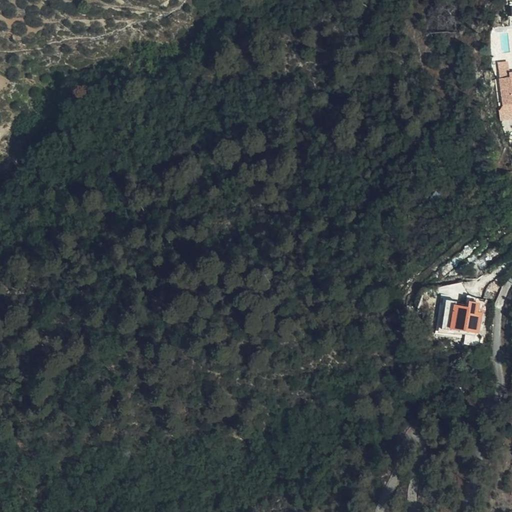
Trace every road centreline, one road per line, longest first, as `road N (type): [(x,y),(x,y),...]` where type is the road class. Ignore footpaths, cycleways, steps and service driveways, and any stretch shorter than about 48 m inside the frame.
road 1 (residential): [(511,287),(503,314),(503,392),(469,511)]
road 2 (track): [(384,511),(413,434),(426,446),(413,511)]
